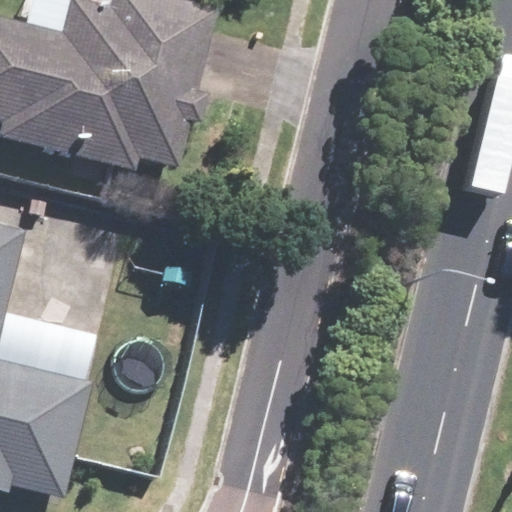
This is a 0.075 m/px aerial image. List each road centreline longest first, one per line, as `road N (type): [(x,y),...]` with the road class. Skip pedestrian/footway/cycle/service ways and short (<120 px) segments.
road 1 (residential): [(237,511),(277,412),(367,0)]
road 2 (primary): [(394,511),(511,74)]
